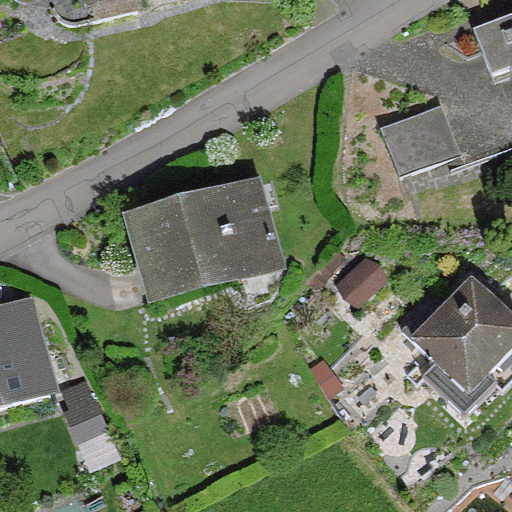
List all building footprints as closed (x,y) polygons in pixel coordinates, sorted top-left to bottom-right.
[(128,0),(82,0),(84,7),(86,7),(90,24),(132,16),(128,0)] [(511,18),(467,35),(486,83),(502,76),(511,101),(511,100),(511,18)] [(436,110),(374,133),(393,182),(454,159),(436,110)] [(211,196),(214,206),(130,229),(149,296),(147,297),(149,305),(157,302),(156,300),(271,268),(270,264),(266,265),(244,187),(211,196)] [(430,368),(417,381),(459,422),(491,389),(483,381),(511,351),(511,333),(466,288),(430,324),(419,313),(397,336),(430,368)] [(0,411),(44,400),(19,308),(0,312),(0,411)]
